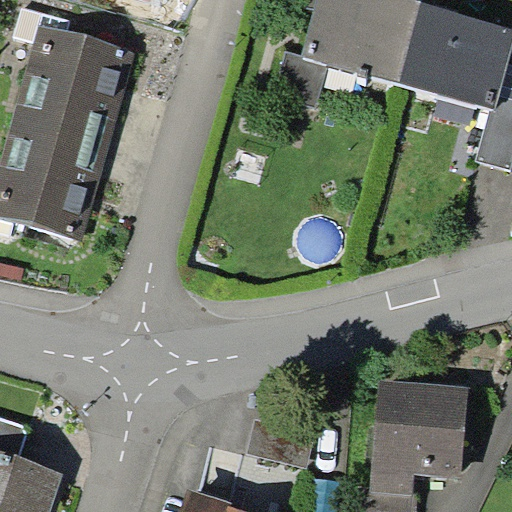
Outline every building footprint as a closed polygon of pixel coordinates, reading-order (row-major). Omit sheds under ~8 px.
[(509,29),(395,0),(305,0),(291,57),(489,108),(509,29)] [(126,57),(25,32),(0,130),(0,219),(80,239),(126,57)] [(453,388),(367,385),(364,484),(450,486),(453,388)] [(41,511),(52,479),(0,463),(0,511),(41,511)] [(226,511),(175,493),(167,511),(226,511)]
